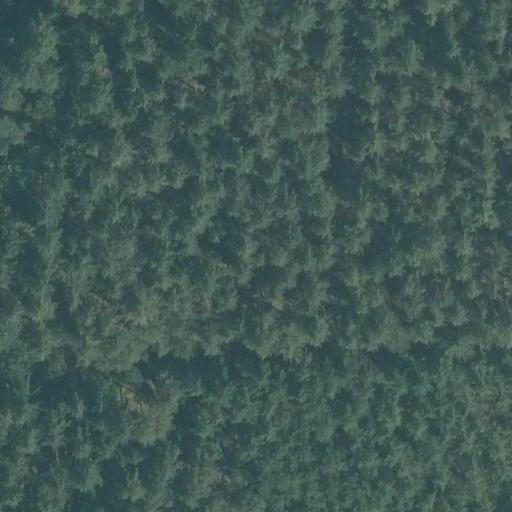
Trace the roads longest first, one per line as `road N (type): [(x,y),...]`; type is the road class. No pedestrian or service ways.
road 1 (track): [(511,330),(0,351)]
road 2 (track): [(250,511),(143,345)]
